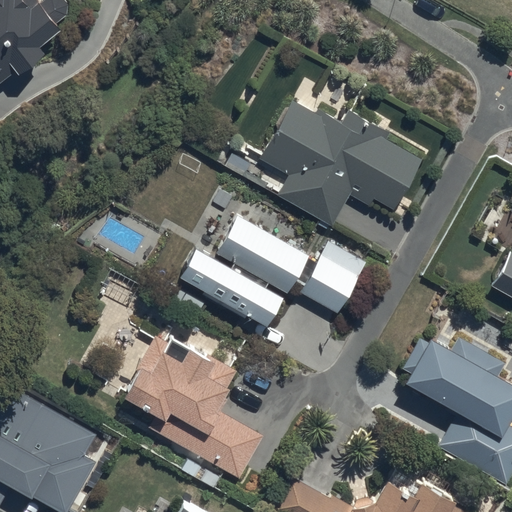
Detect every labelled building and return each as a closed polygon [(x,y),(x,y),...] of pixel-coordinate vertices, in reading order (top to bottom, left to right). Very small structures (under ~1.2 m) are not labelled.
[(0,0),(0,77),(42,42),(37,37),(55,22),(52,17),(64,7),(65,0),(40,0),(38,2),(36,0),(0,0)] [(281,185),(329,211),(343,185),(364,197),(371,184),(390,195),(415,151),(360,120),(362,115),(346,106),(340,115),(323,106),(321,111),(292,95),(265,142),(260,151),(291,168),(281,185)] [(286,279),(323,300),(349,253),(316,235),(306,253),(293,246),(229,211),(208,251),(188,240),(175,263),(256,307),(277,268),(288,274),(286,279)] [(511,243),(494,275),(511,285),(511,243)] [(447,348),(429,338),(406,377),(461,409),(442,441),(504,477),(511,463),(511,427),(506,424),(511,413),(511,385),(497,377),(505,364),(455,335),(447,348)] [(232,467),(253,430),(210,406),(231,368),(188,345),(185,351),(157,337),(131,385),(158,400),(147,421),(190,444),(232,467)] [(0,497),(10,480),(64,510),(96,454),(84,448),(96,427),(11,378),(0,396),(0,497)] [(366,509),(292,466),(270,504),(283,511),(467,511),(470,509),(418,479),(412,489),(386,474),(366,509)] [(199,511),(179,500),(172,511),(199,511)]
